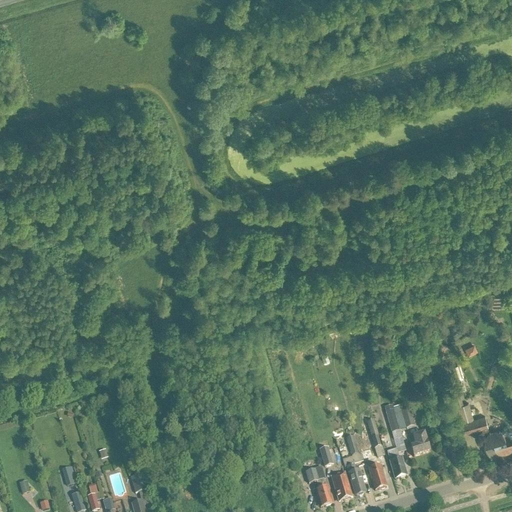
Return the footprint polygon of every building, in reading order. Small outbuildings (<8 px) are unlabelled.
[(474,345),(465,349),(468,356),(477,352),(474,345)] [(463,405),(455,407),(460,423),(463,434),(481,428),(487,447),(485,448),(486,450),(487,453),(489,455),(490,457),(492,459),(499,451),(501,452),(502,452),(503,451),(504,451),(505,451),(506,450),(508,450),(509,449),(510,449),(510,448),(511,447),(511,446),(511,428),(510,427),(510,426),(509,426),(508,425),(506,425),(500,431),(499,431),(498,430),(497,430),(496,430),(495,430),(494,430),(493,430),(492,430),(491,431),(490,431),(489,432),(487,427),(488,427),(485,416),(474,419),(469,403),(463,405)] [(402,408),(393,410),(394,412),(400,433),(406,431),(415,428),(410,412),(404,414),(402,408)] [(394,412),(386,414),(392,435),(400,433),(394,412)] [(367,424),(375,451),(382,449),(374,422),(367,424)] [(413,439),(415,448),(411,449),(414,459),(430,454),(427,444),(424,436),(418,438),(413,439)] [(346,441),(351,458),(359,456),(354,439),(346,441)] [(328,450),(319,452),(325,470),(333,467),(328,450)] [(399,462),(396,452),(387,454),(395,481),(407,478),(403,468),(403,464),(402,463),(402,461),(399,462)] [(354,459),(346,461),(349,468),(356,465),(354,459)] [(374,470),(371,463),(367,464),(369,472),(375,493),(380,491),(381,492),(384,491),(384,490),(386,489),(384,480),(384,479),(384,477),(382,476),(380,468),(374,470)] [(357,478),(354,467),(347,469),(350,481),(353,491),(354,490),(356,498),(358,498),(359,499),(362,498),(363,496),(365,496),(362,485),(363,484),(361,477),(357,478)] [(72,470),(63,472),(67,489),(76,486),(72,470)] [(321,470),(305,475),(309,486),(316,484),(319,492),(316,493),(321,510),(333,507),(328,490),(326,490),(324,482),(325,482),(321,470)] [(137,494),(149,491),(146,475),(134,478),(137,494)] [(351,501),(344,476),(332,480),(335,491),(335,492),(336,494),(337,495),(339,505),(351,501)] [(27,484),(20,486),(22,493),(29,491),(27,484)] [(141,503),(132,506),(134,511),(145,511),(143,503),(148,501),(146,493),(139,495),(141,503)] [(88,498),(91,511),(99,511),(100,511),(97,503),(102,502),(99,495),(88,498)] [(72,498),(76,511),(85,511),(80,496),(72,498)]
